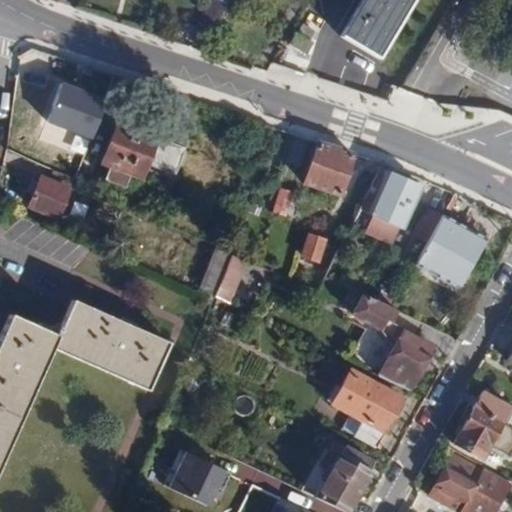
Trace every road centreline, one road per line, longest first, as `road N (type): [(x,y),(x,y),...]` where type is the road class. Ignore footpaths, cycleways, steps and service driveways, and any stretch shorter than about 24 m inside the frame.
road 1 (residential): [(10,11),(372,130),(511,189)]
road 2 (residential): [(379,511),(511,275)]
